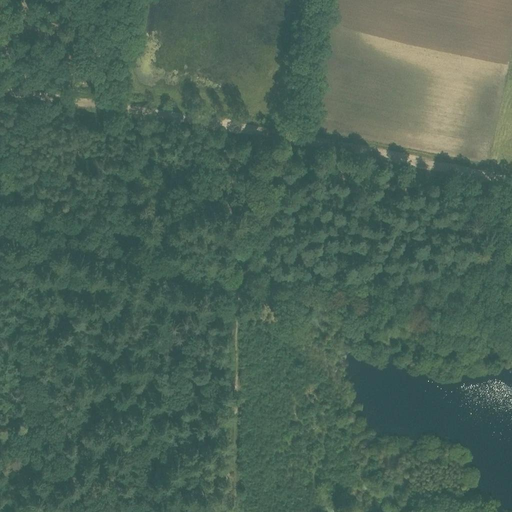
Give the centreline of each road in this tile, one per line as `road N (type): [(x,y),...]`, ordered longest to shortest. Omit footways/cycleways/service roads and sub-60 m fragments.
road 1 (track): [(15,82),(266,126)]
road 2 (track): [(266,126),(511,170)]
